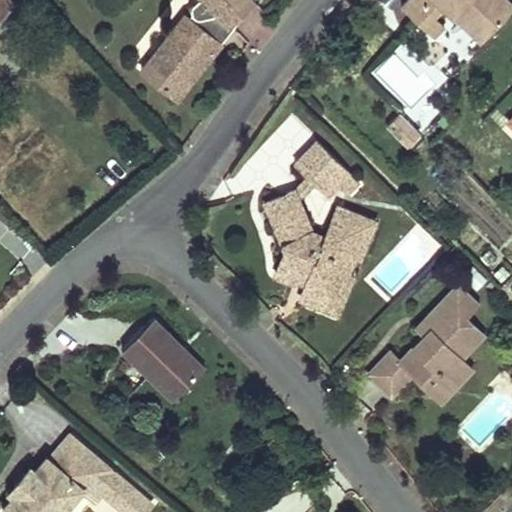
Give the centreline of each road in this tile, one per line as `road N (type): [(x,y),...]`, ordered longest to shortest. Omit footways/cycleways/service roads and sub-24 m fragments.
road 1 (residential): [(139,225),(298,383),(399,511)]
road 2 (residential): [(139,225),(202,161),(321,0)]
road 3 (residential): [(0,345),(87,256),(139,225)]
